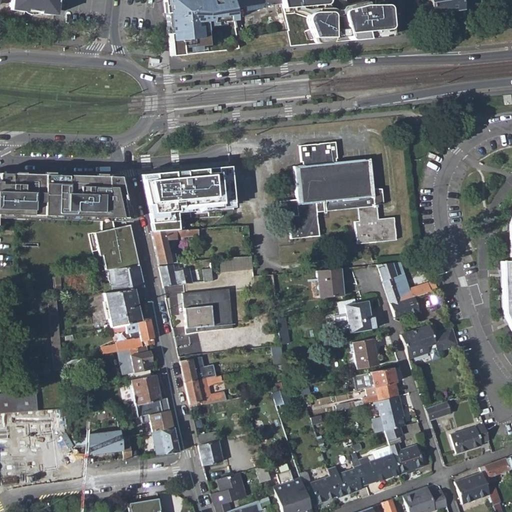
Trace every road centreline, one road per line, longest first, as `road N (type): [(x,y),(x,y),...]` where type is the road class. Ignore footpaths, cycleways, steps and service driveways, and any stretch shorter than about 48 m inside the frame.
road 1 (primary): [(511,53),(167,81),(142,76)]
road 2 (primary): [(143,126),(511,82)]
road 3 (residential): [(192,471),(119,141)]
road 4 (residential): [(511,129),(470,146),(444,183),(444,221),(487,372)]
road 5 (residential): [(441,475),(373,271)]
road 6 (residential): [(192,471),(24,493)]
